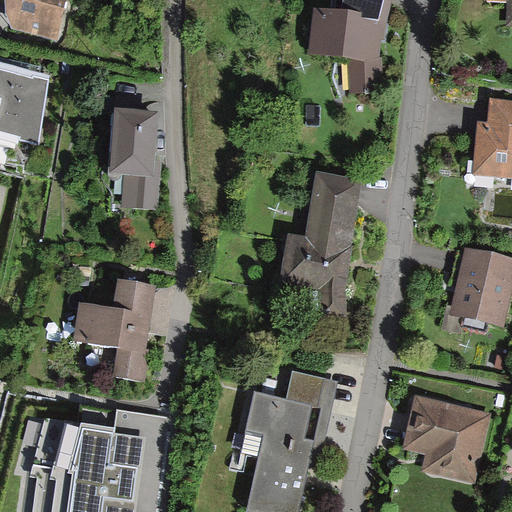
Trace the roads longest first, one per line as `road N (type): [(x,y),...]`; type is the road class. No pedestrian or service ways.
road 1 (residential): [(348,511),(393,280),(426,0)]
road 2 (residential): [(173,0),(170,81),(186,268),(157,414)]
